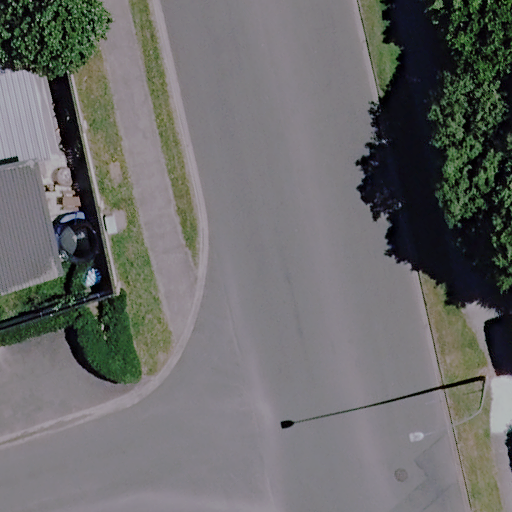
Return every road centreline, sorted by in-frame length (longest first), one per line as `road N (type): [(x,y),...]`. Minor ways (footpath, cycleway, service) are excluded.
road 1 (tertiary): [(375,426),(270,0)]
road 2 (residential): [(375,426),(82,511)]
